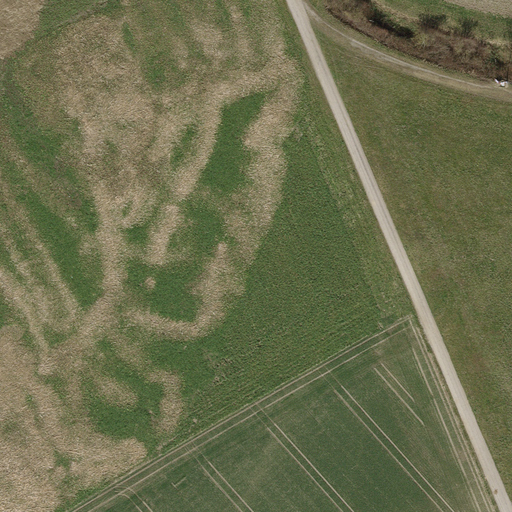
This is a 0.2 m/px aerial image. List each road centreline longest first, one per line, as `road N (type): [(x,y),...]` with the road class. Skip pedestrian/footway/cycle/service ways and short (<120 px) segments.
road 1 (track): [(294,0),(511,511)]
road 2 (track): [(300,13),(390,65),(511,95)]
